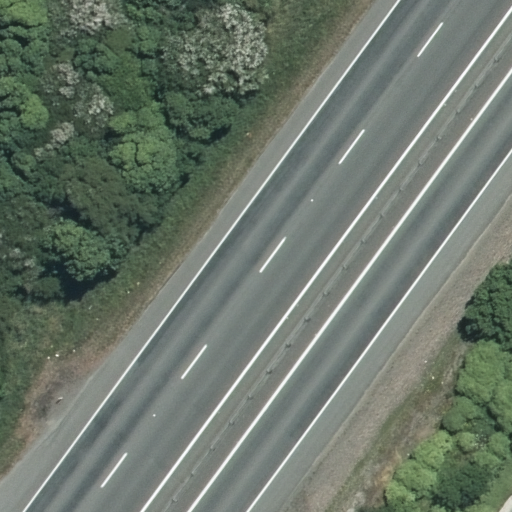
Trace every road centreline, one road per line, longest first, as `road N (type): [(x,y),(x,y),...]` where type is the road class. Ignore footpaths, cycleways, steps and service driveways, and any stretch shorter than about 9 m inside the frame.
road 1 (trunk): [(82,511),(458,0)]
road 2 (trunk): [(511,115),(219,511)]
